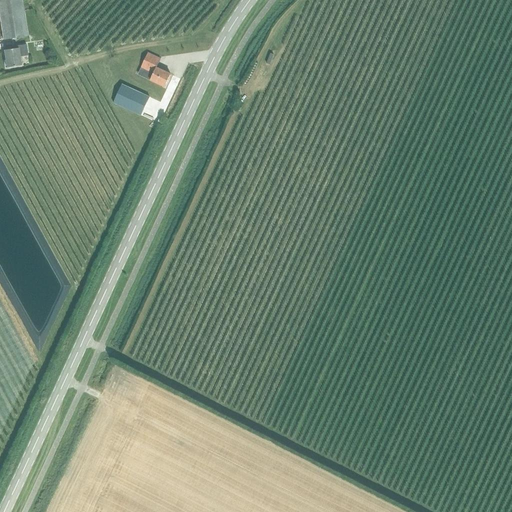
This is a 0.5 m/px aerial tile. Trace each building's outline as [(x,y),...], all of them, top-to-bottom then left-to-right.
[(0,0),(0,18),(3,39),(27,36),(21,0),(0,0)] [(37,48),(44,46),(42,40),(35,41),(37,48)] [(28,56),(26,44),(18,46),(18,48),(4,50),(7,68),(21,65),(20,57),(28,56)] [(171,74),(160,69),(157,68),(161,59),(149,53),(142,67),(154,73),(151,80),(165,87),(171,74)] [(114,103),(141,115),(150,97),(123,84),(114,103)]
